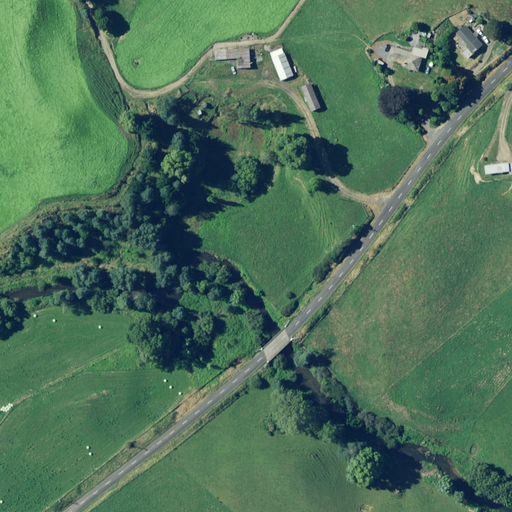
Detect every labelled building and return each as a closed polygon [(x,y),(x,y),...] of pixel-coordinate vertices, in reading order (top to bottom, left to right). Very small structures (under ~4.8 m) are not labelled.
[(482,45),(466,25),(456,33),(468,47),(462,52),(467,58),(482,45)] [(422,49),(414,47),(412,52),(392,46),(389,56),(404,60),(402,67),(418,71),(422,57),(426,58),(429,49),(423,47),(422,49)] [(250,67),(249,48),(215,49),(215,59),(240,58),(240,67),(250,67)] [(293,75),(282,48),(269,53),(281,80),(293,75)] [(320,107),(310,83),(301,87),(311,111),(320,107)] [(509,171),(508,163),(485,166),(486,174),(509,171)]
